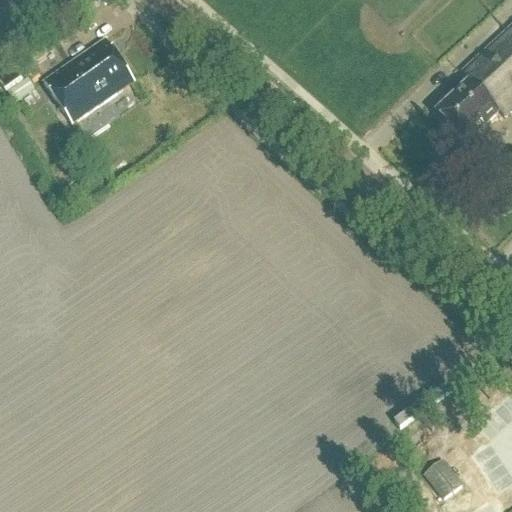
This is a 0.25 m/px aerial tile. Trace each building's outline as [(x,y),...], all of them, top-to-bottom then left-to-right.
[(487,18),(506,0),(477,0),(473,4),(487,18)] [(463,4),(446,15),(465,43),(482,32),(463,4)] [(440,24),(427,38),(451,58),(463,44),(440,24)] [(511,36),(463,80),(472,91),(439,121),(464,149),(482,132),(486,134),(500,121),(506,128),(511,122),(511,36)] [(107,47),(42,92),(70,133),(135,88),(107,47)] [(2,107),(14,125),(27,116),(15,98),(2,107)] [(446,466),(426,481),(446,508),(466,492),(446,466)]
